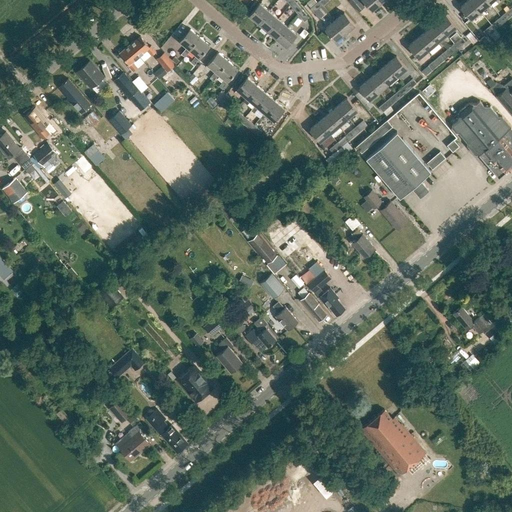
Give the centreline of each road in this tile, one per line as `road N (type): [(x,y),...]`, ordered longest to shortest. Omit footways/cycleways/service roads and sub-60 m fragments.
road 1 (tertiary): [(128,511),(511,186)]
road 2 (residential): [(198,0),(277,67),(292,70),(345,62),(421,0)]
road 3 (unclassified): [(0,113),(131,0)]
